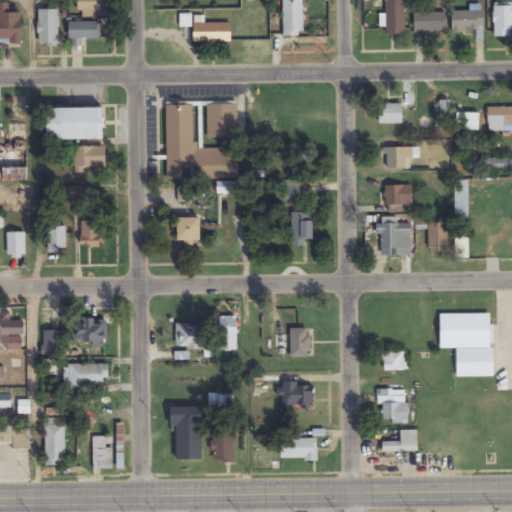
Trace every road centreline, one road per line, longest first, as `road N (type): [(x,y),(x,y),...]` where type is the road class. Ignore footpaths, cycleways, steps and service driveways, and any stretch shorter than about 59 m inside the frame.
road 1 (residential): [(511,70),(0,78)]
road 2 (residential): [(348,511),(340,0)]
road 3 (residential): [(135,511),(130,0)]
road 4 (residential): [(511,281),(0,286)]
road 5 (secondary): [(511,493),(0,498)]
